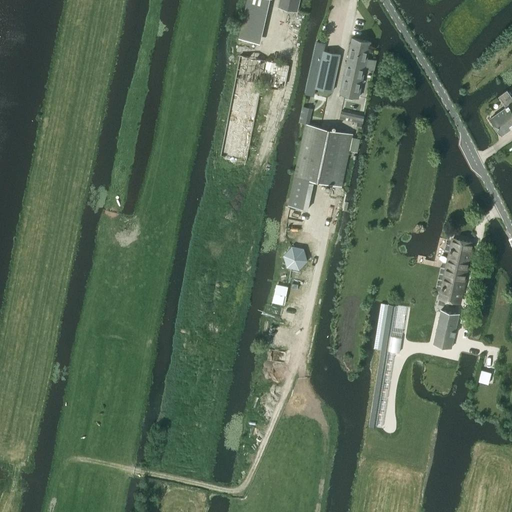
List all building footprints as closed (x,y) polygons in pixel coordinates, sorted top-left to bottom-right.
[(247,0),(239,39),(261,44),(270,0),(247,0)] [(297,12),(299,0),(279,0),(278,8),(297,12)] [(374,71),(377,61),(367,59),(371,42),(352,38),(340,93),(359,97),(365,67),(369,68),(369,70),(374,71)] [(323,51),(316,83),(333,86),(340,55),(323,51)] [(285,86),(289,65),(240,56),(228,116),(221,156),(246,160),(254,116),(262,81),(285,86)] [(511,98),(507,91),(499,97),(506,107),(490,118),(502,134),(511,127),(511,98)] [(358,117),(356,128),(361,129),(364,118),(358,117)] [(341,186),(353,134),(305,123),(294,176),(288,205),(303,208),(309,179),(341,186)] [(452,238),(439,298),(459,302),(473,243),(452,238)] [(374,393),(372,404),(371,410),(368,426),(370,426),(374,426),(376,427),(376,426),(381,427),(385,401),(380,400),(381,398),(386,399),(388,384),(383,383),(384,381),(388,382),(393,352),(399,353),(402,338),(401,338),(406,307),(396,305),(388,304),(374,393)] [(441,310),(433,343),(451,347),(459,314),(441,310)] [(481,370),(478,382),(489,384),(492,373),(481,370)]
